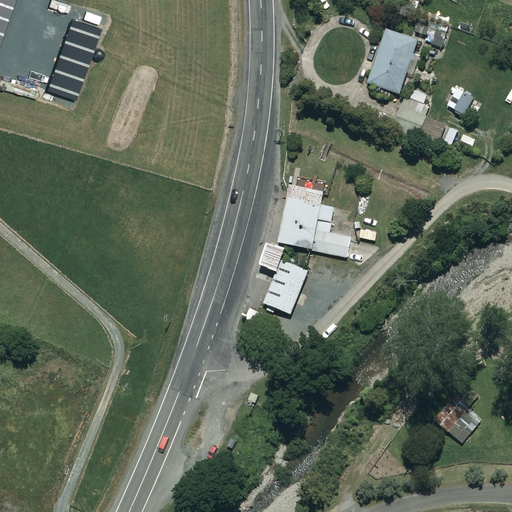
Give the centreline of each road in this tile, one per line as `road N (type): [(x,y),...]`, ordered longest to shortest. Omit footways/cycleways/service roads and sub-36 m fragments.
road 1 (trunk): [(261,0),(259,100),(232,234),(129,511)]
road 2 (unclassified): [(388,511),(492,495),(511,499)]
